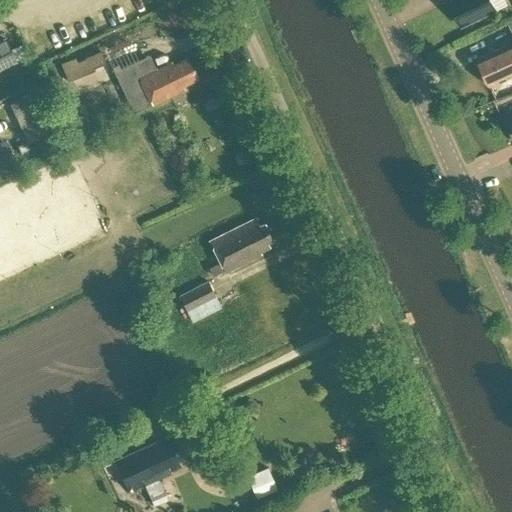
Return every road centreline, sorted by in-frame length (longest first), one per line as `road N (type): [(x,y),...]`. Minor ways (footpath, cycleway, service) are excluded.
road 1 (unclassified): [(462,511),(231,0)]
road 2 (tertiary): [(511,296),(377,0)]
